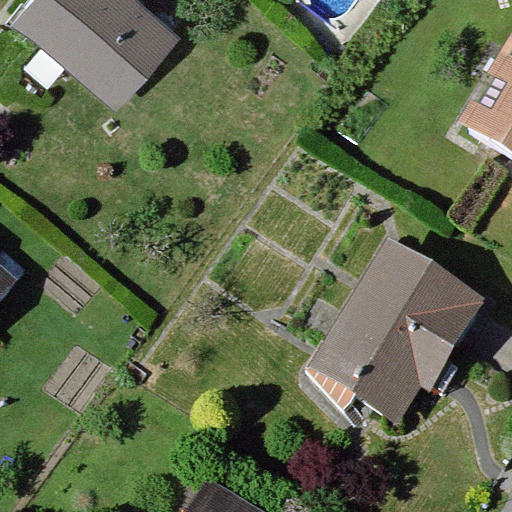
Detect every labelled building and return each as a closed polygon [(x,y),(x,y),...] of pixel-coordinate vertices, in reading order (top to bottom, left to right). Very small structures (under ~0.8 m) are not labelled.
[(140,0),(31,0),(10,25),(115,113),(182,35),(140,0)] [(511,67),(463,150),(511,179),(511,67)] [(391,245),(311,383),(311,398),(405,453),(431,408),(447,417),(508,313),(391,245)] [(0,316),(15,297),(0,285),(0,316)] [(223,511),(202,500),(195,511),(223,511)]
